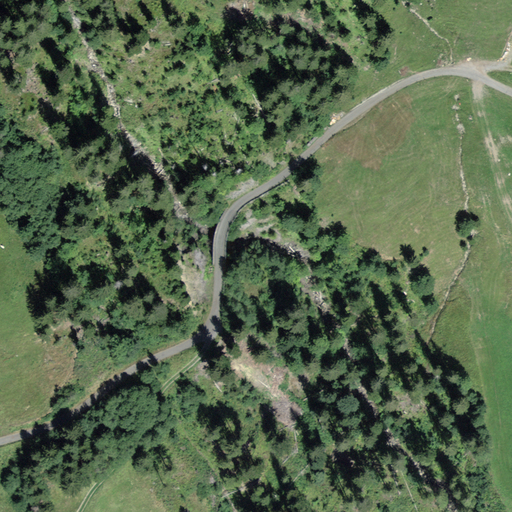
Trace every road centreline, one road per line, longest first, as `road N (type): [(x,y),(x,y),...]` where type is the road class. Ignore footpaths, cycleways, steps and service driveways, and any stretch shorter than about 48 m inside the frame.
road 1 (track): [(0,440),(51,426),(145,362),(205,334),(217,309),(227,216),(382,95),(447,70),(511,92)]
road 2 (track): [(205,334),(209,343),(156,398),(143,430),(80,511)]
